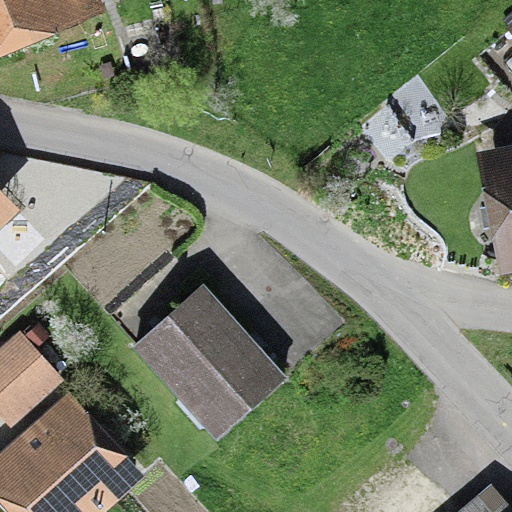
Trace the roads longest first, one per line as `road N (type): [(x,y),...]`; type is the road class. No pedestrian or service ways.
road 1 (tertiary): [(0,122),(170,163),(217,184),(291,224),(399,302)]
road 2 (tertiary): [(399,302),(511,424)]
